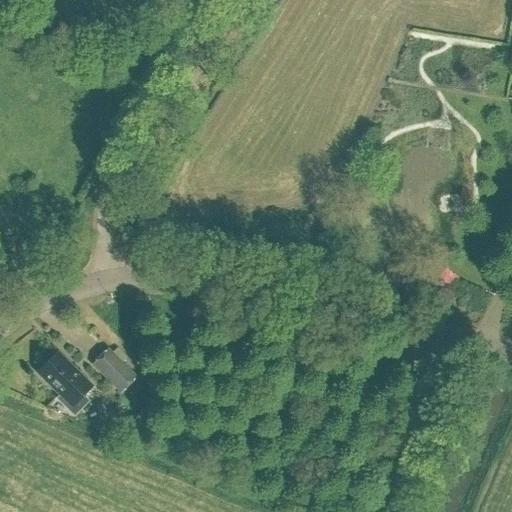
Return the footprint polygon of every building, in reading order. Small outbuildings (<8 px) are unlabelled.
[(511,0),(505,0),(496,68),(511,70),(511,0)] [(117,347),(112,352),(121,361),(126,356),(117,347)] [(91,364),(121,393),(137,377),(121,361),(112,352),(108,348),(91,364)] [(58,399),(72,413),(82,403),(80,400),(90,389),(56,353),(36,372),(60,397),(58,399)] [(135,419),(144,429),(153,420),(144,410),(135,419)]
